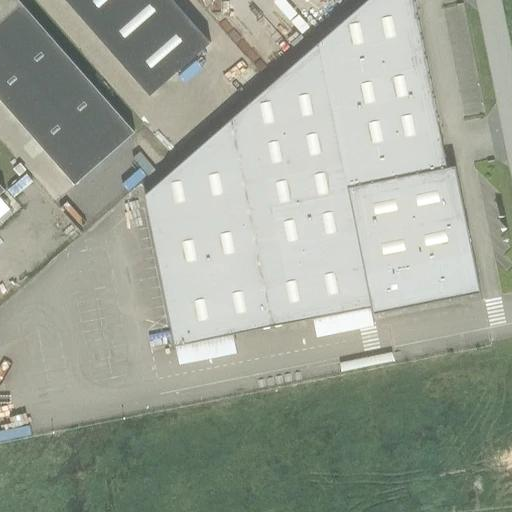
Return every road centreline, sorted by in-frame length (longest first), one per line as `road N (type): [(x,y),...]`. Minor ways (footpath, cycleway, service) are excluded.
road 1 (unknown): [(511,307),(130,387)]
road 2 (unknown): [(50,264),(74,399),(21,410),(5,303)]
road 3 (unknown): [(130,387),(105,220)]
